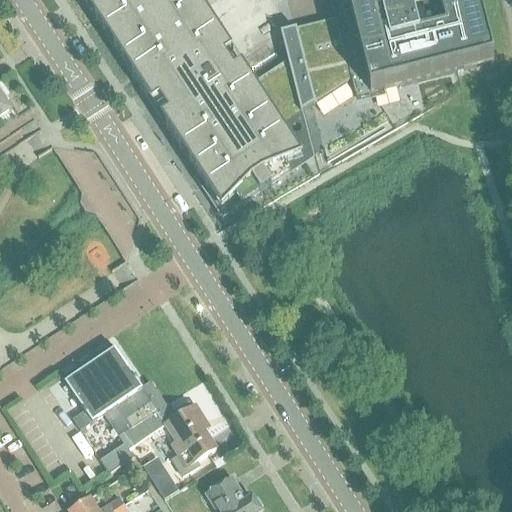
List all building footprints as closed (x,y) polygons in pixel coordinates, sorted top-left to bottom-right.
[(269,81),(256,89),(243,70),(244,69),(232,52),(232,53),(197,0),(81,0),(222,213),(251,184),(260,197),(272,190),(263,176),(302,161),(281,128),(293,120),(288,111),(269,81)] [(337,0),(344,24),(284,39),(290,66),(269,81),(288,111),(293,120),(313,107),(313,108),(315,106),(344,87),(365,73),(371,96),(373,95),(384,93),(396,90),(402,88),(456,75),(456,74),(457,74),(494,65),(477,0),(337,0)] [(0,118),(9,113),(4,105),(9,102),(0,89),(0,118)] [(104,418),(117,438),(166,406),(151,384),(142,390),(137,383),(138,382),(136,379),(135,380),(115,351),(65,385),(85,414),(72,422),(80,434),(104,418)] [(166,406),(117,438),(123,448),(100,464),(109,478),(134,461),(129,454),(166,427),(177,445),(173,448),(179,457),(171,463),(183,481),(201,470),(197,463),(217,451),(200,426),(205,424),(195,409),(192,411),(189,407),(172,417),(166,406)] [(217,470),(211,461),(203,466),(206,470),(201,473),(205,478),(217,470)] [(207,496),(216,511),(261,511),(253,499),(245,505),(238,494),(240,492),(232,480),(207,496)] [(67,491),(71,497),(77,494),(73,487),(67,491)] [(71,511),(116,511),(124,507),(120,500),(101,511),(98,511),(90,500),(71,511)]
